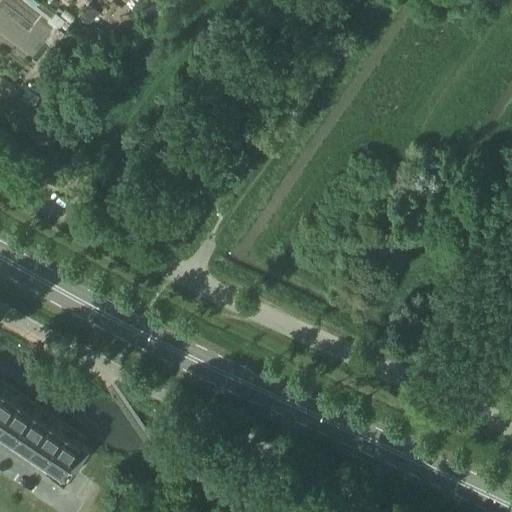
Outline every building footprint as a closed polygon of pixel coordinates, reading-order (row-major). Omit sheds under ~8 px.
[(89,2),(78,14),(89,23),(99,12),(89,2)] [(56,13),(50,20),(59,27),(65,20),(56,13)] [(97,26),(89,35),(99,44),(100,42),(106,36),(107,35),(97,26)] [(106,36),(100,42),(107,48),(113,42),(106,36)] [(44,96),(37,107),(51,117),(58,107),(44,96)] [(0,391),(0,425),(16,402),(0,391)] [(0,432),(13,441),(32,412),(16,402),(0,425),(0,432)] [(13,441),(29,452),(48,423),(32,412),(13,441)] [(29,452),(45,462),(64,434),(48,423),(29,452)] [(62,474),(62,473),(67,466),(71,459),(76,452),(81,445),(64,434),(45,462),(62,474)] [(81,445),(76,452),(85,458),(90,451),(81,445)] [(85,458),(76,452),(71,459),(80,465),(85,458)] [(80,465),(71,459),(67,466),(75,472),(80,465)]
